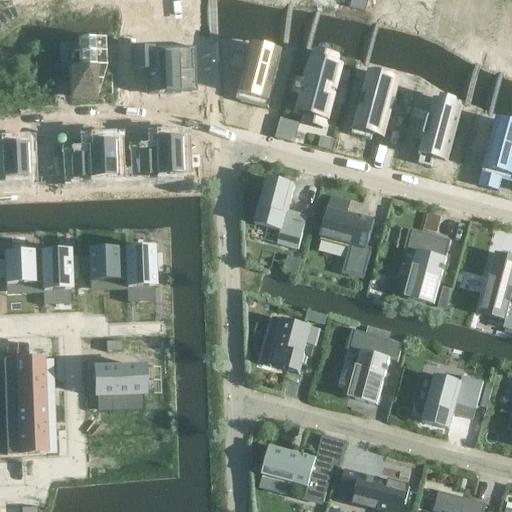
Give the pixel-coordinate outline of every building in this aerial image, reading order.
[(358,0),(339,0),(342,14),(360,11),(358,0)] [(456,51),(477,50),(476,30),(456,30),(456,51)] [(77,70),(67,70),(68,98),(96,97),(95,71),(105,71),(103,43),(76,44),(77,70)] [(236,54),(231,75),(243,78),(236,101),(268,110),(282,54),(251,46),(248,58),(236,54)] [(194,49),(128,52),(129,74),(146,74),(147,96),(195,94),(194,49)] [(311,60),(297,115),(299,116),(299,114),(304,116),(301,125),(326,132),(344,68),(341,68),(341,69),(337,68),(340,60),(337,59),(337,60),(316,55),(317,54),(314,53),(312,60),(311,60)] [(368,74),(351,137),(371,142),(372,135),(384,138),(399,82),(368,74)] [(423,144),(417,166),(431,169),(434,160),(447,163),(461,113),(459,113),(461,106),(436,100),(435,106),(433,106),(431,115),(426,113),(418,142),(423,144)] [(511,125),(496,121),(479,187),(498,193),(501,182),(511,184),(511,125)] [(333,142),(320,138),(318,149),(330,152),(333,142)] [(118,183),(116,144),(88,145),(89,158),(61,159),(62,175),(73,175),(74,185),(118,183)] [(338,145),(337,153),(348,156),(350,147),(338,145)] [(182,183),(181,147),(162,147),(162,162),(137,162),(137,184),(182,183)] [(27,151),(0,152),(0,185),(40,184),(39,167),(28,168),(27,151)] [(277,246),(298,252),(307,219),(287,214),(294,187),(267,180),(255,227),(280,234),(277,246)] [(347,215),(350,203),(331,198),(319,240),(351,248),(344,275),(364,280),(372,251),(367,249),(374,222),(347,215)] [(433,307),(450,243),(411,232),(406,252),(416,254),(404,299),(433,307)] [(152,250),(125,251),(126,282),(127,291),(136,290),(136,294),(152,293),(153,293),(153,275),(161,274),(160,256),(152,257),(152,250)] [(125,251),(87,252),(88,284),(126,282),(125,251)] [(68,253),(41,254),(42,285),(43,294),(52,294),(52,297),(68,296),(69,296),(69,278),(77,277),(76,260),(68,260),(68,253)] [(41,254),(3,256),(4,288),(42,285),(41,254)] [(511,306),(510,305),(511,296),(511,259),(495,255),(479,316),(499,321),(497,329),(511,332),(511,306)] [(301,262),(289,259),(285,274),(297,278),(301,262)] [(278,339),(270,369),(299,376),(304,357),(302,357),(304,352),(303,352),(305,346),(315,348),(319,332),(273,319),(268,337),(278,339)] [(352,332),(347,351),(359,355),(347,400),(377,407),(389,361),(397,364),(402,345),(352,332)] [(121,343),(105,344),(105,354),(121,353),(121,343)] [(41,361),(2,363),(3,387),(42,385),(41,361)] [(143,369),(92,371),(93,399),(126,398),(126,414),(143,413),(142,397),(145,397),(143,369)] [(460,385),(435,378),(422,425),(450,432),(457,406),(476,411),(483,384),(462,378),(460,385)] [(42,385),(3,387),(3,411),(43,409),(42,385)] [(43,409),(3,411),(4,435),(44,433),(43,409)] [(44,433),(4,435),(5,459),(45,457),(44,433)] [(269,448),(261,478),(262,478),(258,491),(289,499),(292,486),(306,490),(303,500),(323,505),(333,466),(316,461),(316,460),(315,460),(269,448)] [(344,472),(337,503),(375,511),(403,511),(409,489),(368,479),(368,478),(344,472)] [(438,494),(432,511),(483,511),(485,506),(438,494)]
